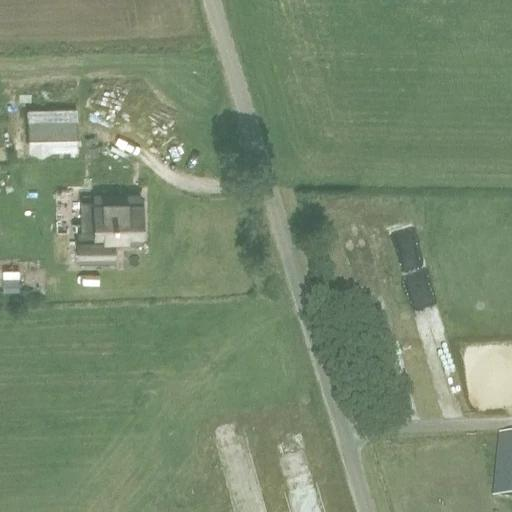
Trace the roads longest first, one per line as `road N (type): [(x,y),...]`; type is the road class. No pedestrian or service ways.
road 1 (unclassified): [(367,511),(211,0)]
road 2 (unknown): [(343,433),(511,422)]
